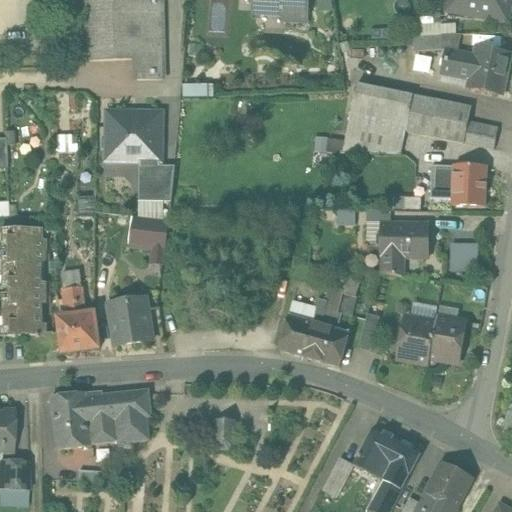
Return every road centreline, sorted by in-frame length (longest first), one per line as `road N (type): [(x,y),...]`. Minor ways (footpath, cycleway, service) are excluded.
road 1 (tertiary): [(471,441),(330,379),(263,367),(0,379)]
road 2 (residential): [(511,250),(471,441)]
